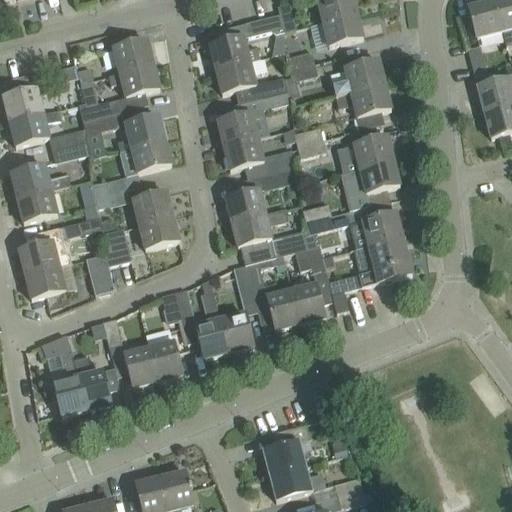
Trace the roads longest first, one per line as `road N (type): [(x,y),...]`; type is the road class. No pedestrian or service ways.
road 1 (residential): [(11,337),(186,275),(200,263),(205,233),(168,7)]
road 2 (residential): [(196,420),(461,311)]
road 3 (residential): [(448,181),(430,0)]
road 4 (residential): [(0,52),(168,7)]
road 5 (residential): [(41,482),(196,420)]
road 6 (residential): [(41,482),(25,447),(11,337)]
road 7 (residential): [(461,311),(448,181)]
